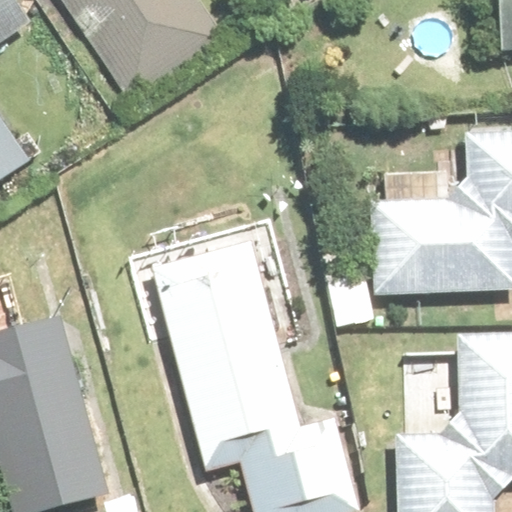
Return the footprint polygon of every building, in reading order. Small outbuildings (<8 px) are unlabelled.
[(0,0),(0,192),(26,177),(0,134),(0,57),(29,40),(4,0),(0,0)] [(60,0),(135,105),(220,44),(188,0),(60,0)] [(511,55),(511,0),(499,0),(503,56),(511,55)] [(511,142),(468,141),(467,184),(447,184),(385,182),(384,210),(372,210),(369,295),(511,299),(511,142)] [(295,444),(247,260),(154,284),(204,479),(237,470),(247,511),(359,511),(339,432),(295,444)] [(363,279),(327,285),(338,347),(373,341),(363,279)] [(0,482),(7,511),(65,511),(100,504),(57,326),(15,336),(5,296),(0,296),(0,482)] [(511,484),(511,337),(450,339),(451,441),(401,442),(401,511),(489,511),(489,484),(511,484)]
